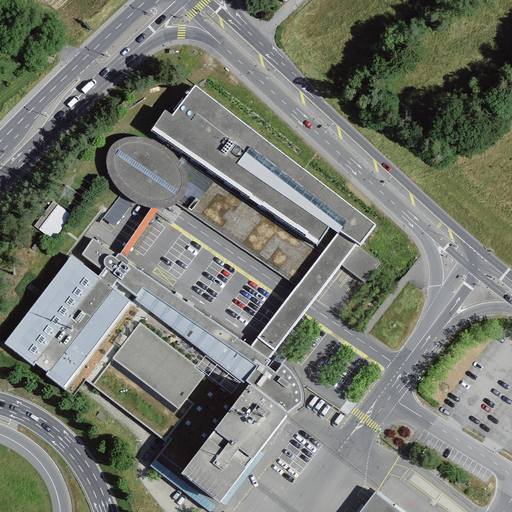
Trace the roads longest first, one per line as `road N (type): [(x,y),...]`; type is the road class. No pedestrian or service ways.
road 1 (tertiary): [(237,44),(511,288)]
road 2 (motorway): [(105,511),(64,442),(0,404)]
road 3 (secondary): [(0,181),(101,80)]
